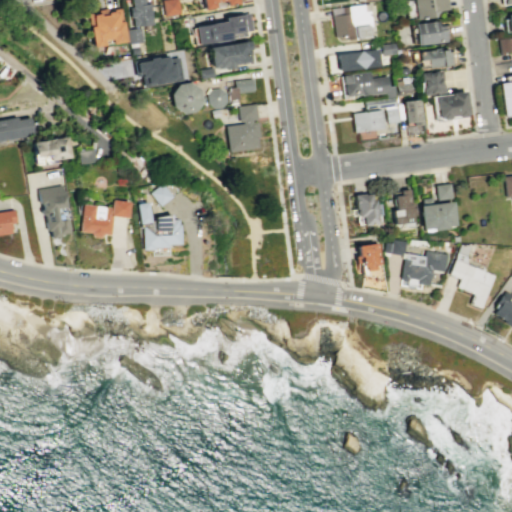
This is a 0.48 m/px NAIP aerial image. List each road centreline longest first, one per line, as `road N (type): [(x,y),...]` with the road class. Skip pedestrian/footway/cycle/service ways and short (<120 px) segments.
road 1 (tertiary): [(511,359),(429,321),(337,297),(90,286),(0,270)]
road 2 (tertiary): [(327,280),(321,169),(296,0)]
road 3 (residential): [(511,146),(295,173)]
road 4 (tertiary): [(271,0),(300,209)]
road 5 (residential): [(489,149),(469,0)]
